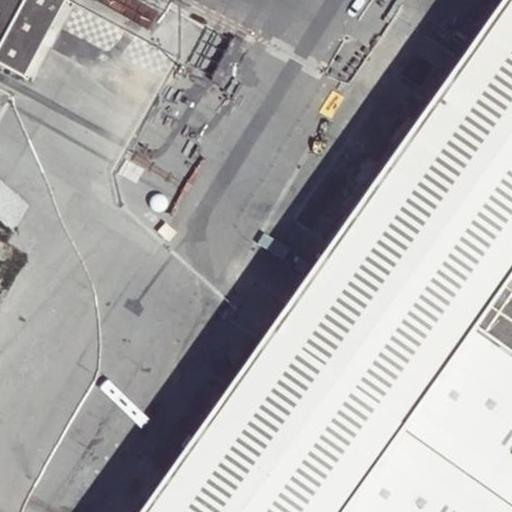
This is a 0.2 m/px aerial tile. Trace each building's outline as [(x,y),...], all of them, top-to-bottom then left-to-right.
[(63,0),(21,0),(0,39),(0,65),(22,77),(63,0)] [(0,0),(0,39),(21,0),(0,0)] [(511,0),(482,0),(121,511),(322,511),(384,425),(402,434),(477,332),(507,289),(511,281),(511,0)] [(511,292),(507,289),(477,332),(511,356),(511,292)] [(345,511),(511,511),(511,356),(477,332),(402,434),(345,511)]
